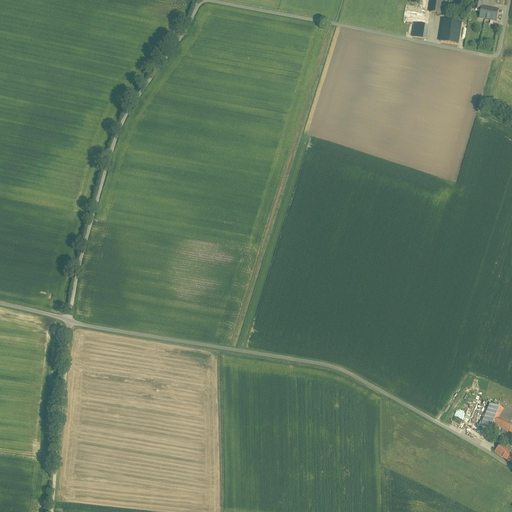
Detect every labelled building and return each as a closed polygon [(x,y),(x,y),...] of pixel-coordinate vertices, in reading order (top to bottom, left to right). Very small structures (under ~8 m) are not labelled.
[(431,0),(430,12),(441,14),(442,0),(431,0)] [(498,10),(482,7),(480,19),(496,22),(498,10)] [(461,23),(444,20),(440,42),(458,45),(461,23)] [(425,25),(415,24),(412,37),(423,39),(425,25)] [(511,412),(489,404),(479,427),(492,433),(494,428),(511,434),(511,412)] [(454,417),(452,423),(459,425),(461,420),(454,417)] [(494,451),(508,462),(511,457),(504,451),(508,447),(502,443),(494,451)]
